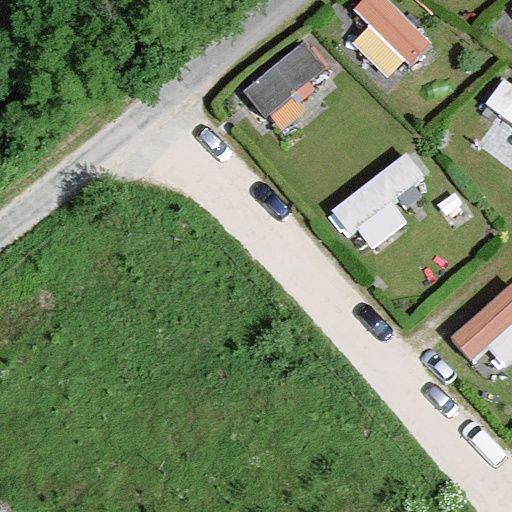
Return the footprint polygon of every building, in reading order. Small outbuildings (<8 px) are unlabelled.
[(431,49),(382,0),(367,0),(353,14),(408,71),(431,49)] [(305,47),(245,95),(267,122),(327,73),(305,47)] [(511,89),(504,83),(485,108),(511,127),(511,89)] [(406,158),(330,218),(349,241),(425,181),(406,158)] [(511,286),(511,287),(450,343),(472,367),(511,330),(511,286)]
